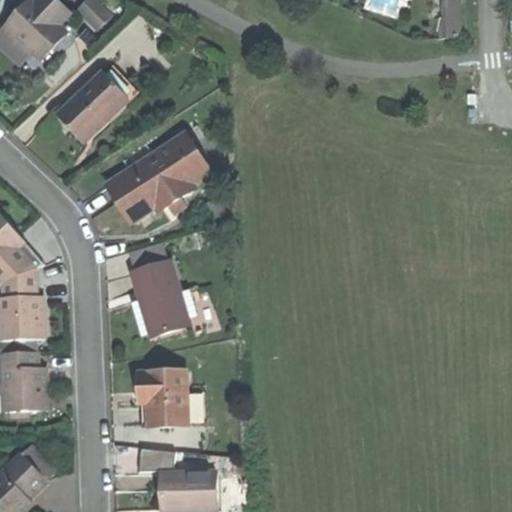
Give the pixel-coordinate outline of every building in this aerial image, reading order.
[(61,26),(72,15),(57,0),(38,0),(36,2),(25,14),(22,11),(6,27),(38,59),(65,31),(61,26)] [(33,0),(28,5),(22,11),(25,14),(36,2),(33,0)] [(100,30),(112,18),(94,0),(90,0),(80,11),(100,30)] [(449,0),(450,28),(461,28),(460,0),(449,0)] [(70,35),(65,31),(38,59),(43,63),(70,35)] [(109,122),(140,93),(113,65),(62,113),(74,126),(86,138),(106,119),(109,122)] [(85,145),(109,122),(106,119),(86,138),(74,126),(62,113),(58,117),(85,145)] [(139,220),(157,209),(159,213),(197,189),(194,184),(212,172),(188,135),(152,158),(147,150),(127,162),(133,170),(115,182),(127,200),(139,220)] [(223,199),(205,205),(210,220),(228,213),(223,199)] [(0,277),(5,284),(34,270),(45,266),(8,223),(0,213),(0,277)] [(130,255),(136,273),(169,263),(164,244),(130,255)] [(154,338),(191,326),(172,262),(169,263),(136,273),(134,274),(144,307),(136,309),(140,322),(146,338),(153,335),(154,338)] [(20,340),(21,354),(38,354),(37,340),(45,340),(44,315),(43,297),(37,297),(34,270),(5,284),(5,299),(0,299),(2,341),(20,340)] [(6,413),(48,411),(47,386),(47,369),(39,369),(38,354),(21,354),(0,355),(0,371),(4,371),(6,413)] [(189,424),(208,423),(207,392),(188,393),(188,373),(141,375),(142,394),(150,394),(151,404),(151,415),(151,429),(190,427),(189,424)] [(142,404),(151,404),(150,394),(142,394),(142,404)] [(33,446),(25,455),(48,481),(58,472),(33,446)] [(24,454),(0,476),(0,511),(25,511),(29,509),(24,505),(31,498),(41,489),(49,481),(48,481),(25,455),(24,454)] [(164,511),(206,511),(219,511),(218,473),(163,475),(164,492),(164,511)] [(36,503),(31,498),(24,505),(29,509),(36,503)]
